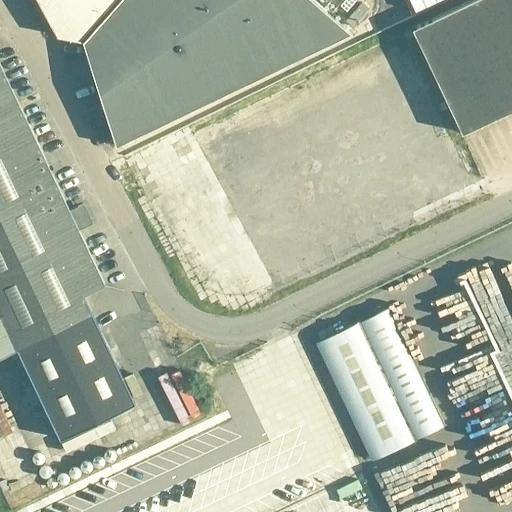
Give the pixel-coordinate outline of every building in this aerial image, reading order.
[(36,0),(56,37),(82,42),(115,146),(349,33),(310,0),(36,0)] [(511,0),(473,0),(411,30),(461,135),(511,110),(511,0)] [(0,357),(15,350),(58,440),(134,405),(91,314),(82,296),(103,286),(0,68),(0,357)] [(420,133),(442,123),(438,115),(417,124),(420,133)] [(386,307),(314,343),(371,460),(439,426),(386,307)]
